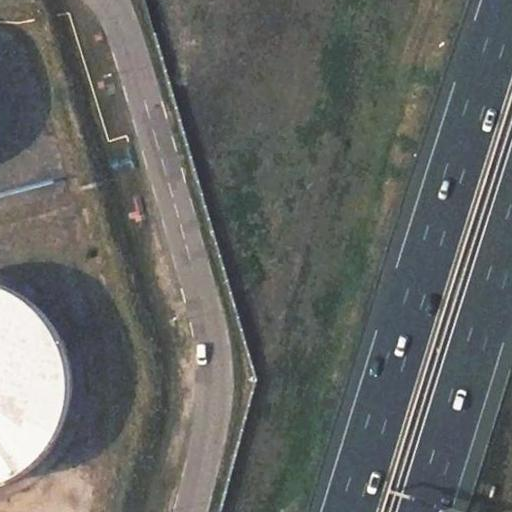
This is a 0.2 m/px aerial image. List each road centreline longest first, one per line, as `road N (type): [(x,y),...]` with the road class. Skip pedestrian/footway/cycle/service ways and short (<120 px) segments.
road 1 (motorway): [(509,0),(348,511)]
road 2 (unclassified): [(103,0),(209,333),(213,388),(188,511)]
road 3 (motorway): [(425,511),(511,232)]
